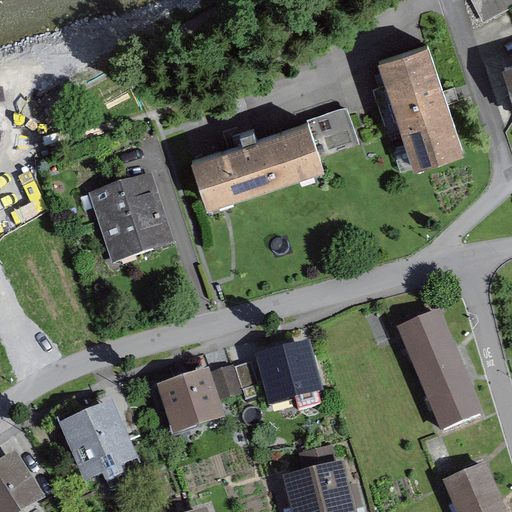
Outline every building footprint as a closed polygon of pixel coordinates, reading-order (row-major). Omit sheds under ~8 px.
[(511,0),(469,0),(482,26),(511,10),(511,0)] [(431,52),(380,69),(417,175),(467,157),(431,52)] [(347,112),(196,162),(213,219),(336,176),(328,154),(358,147),(347,112)] [(148,180),(91,200),(115,269),(172,249),(148,180)] [(447,315),(401,336),(449,441),(494,420),(447,315)] [(319,350),(266,363),(278,414),(331,401),(319,350)] [(214,375),(226,405),(245,398),(234,368),(214,375)] [(185,447),(234,428),(226,405),(214,375),(165,393),(185,447)] [(121,409),(70,429),(94,487),(144,466),(121,409)] [(307,480),(293,483),(299,511),(361,511),(351,468),(340,470),(335,451),(302,459),(307,480)] [(23,459),(0,472),(0,511),(46,511),(51,510),(23,459)] [(510,511),(491,467),(445,487),(456,511),(510,511)]
